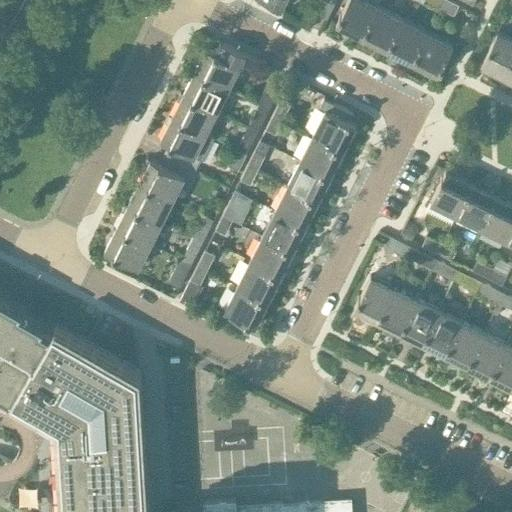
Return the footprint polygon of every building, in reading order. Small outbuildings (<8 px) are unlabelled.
[(321,0),(315,12),(327,18),(336,0),(321,0)] [(362,35),(376,6),(378,3),(371,0),(346,0),(336,22),(362,35)] [(451,0),(441,0),(439,6),(454,14),(459,4),(451,0)] [(378,3),(376,6),(362,35),(387,47),(401,19),(403,16),(378,3)] [(403,16),(401,19),(387,47),(412,60),(426,31),(428,28),(403,16)] [(428,28),(426,31),(412,60),(437,73),(453,41),(428,28)] [(504,75),(511,57),(511,36),(498,29),(481,63),(504,75)] [(254,57),(220,39),(214,50),(206,46),(194,69),(229,87),(241,63),(249,67),(254,57)] [(229,87),(194,69),(183,92),(218,109),(229,87)] [(258,101),(259,102),(270,107),(281,84),(269,78),(258,101)] [(218,109),(183,92),(172,114),(206,132),(207,131),(218,109)] [(273,113),(283,118),(290,103),(280,98),(273,113)] [(270,107),(259,102),(248,124),(258,130),(270,107)] [(312,132),(343,148),(356,122),(325,107),(312,132)] [(266,128),(276,133),(283,118),(273,113),(266,128)] [(167,154),(196,168),(201,157),(203,158),(215,135),(207,131),(206,132),(172,114),(160,138),(172,144),(167,154)] [(237,147),(247,152),(258,130),(248,124),(237,147)] [(299,157),(330,173),(343,148),(312,132),(299,157)] [(248,163),(258,168),(265,153),(255,148),(248,163)] [(196,168),(167,154),(162,163),(150,157),(139,180),(173,198),(184,176),(190,179),(196,168)] [(287,183),(318,198),(330,173),(299,157),(287,183)] [(258,168),(248,163),(240,178),(250,183),(258,168)] [(456,213),(470,184),(471,182),(446,169),(430,200),(456,213)] [(173,198),(139,180),(127,203),(162,220),(173,198)] [(470,184),(456,213),(481,226),(496,194),(471,182),(470,184)] [(274,208),(305,223),(318,198),(287,183),(274,208)] [(511,202),(496,194),(481,226),(506,238),(511,225),(511,202)] [(223,213),(233,218),(240,203),(230,198),(223,213)] [(162,220),(127,203),(116,226),(151,243),(162,220)] [(261,233),(293,248),(305,223),(274,208),(261,233)] [(192,236),(202,241),(214,218),(204,213),(192,236)] [(233,218),(223,213),(215,228),(225,233),(233,218)] [(151,243),(116,226),(104,249),(139,266),(151,243)] [(249,258),(277,272),(280,273),(293,248),(261,233),(249,258)] [(437,251),(442,241),(427,233),(422,243),(437,251)] [(391,235),(385,246),(408,257),(414,246),(391,235)] [(202,241),(192,236),(181,258),(180,257),(179,257),(191,263),(202,241)] [(442,241),(437,251),(452,258),(457,248),(442,241)] [(197,263),(207,268),(215,253),(205,248),(197,263)] [(422,250),(417,261),(430,268),(436,257),(422,250)] [(191,263),(179,257),(168,280),(180,285),(191,263)] [(280,273),(277,272),(249,258),(236,283),(262,296),(268,299),(280,273)] [(487,276),(492,266),(477,258),(472,269),(487,276)] [(444,261),(439,272),(453,279),(458,268),(444,261)] [(207,268),(197,263),(190,278),(200,283),(207,268)] [(492,266),(487,276),(502,283),(507,273),(492,266)] [(377,319),(394,284),(371,273),(354,307),(377,319)] [(467,273),(462,283),(476,290),(481,280),(467,273)] [(187,284),(200,291),(203,284),(200,283),(190,278),(187,284)] [(255,324),(268,299),(262,296),(236,283),(223,308),(225,309),(221,318),(242,329),(246,320),(255,324)] [(399,330),(417,295),(394,284),(377,319),(399,330)] [(489,284),(484,294),(499,301),(499,302),(504,291),(489,284)] [(0,390),(10,396),(32,356),(34,357),(51,329),(42,324),(43,321),(20,307),(22,304),(0,291),(0,288),(0,390)] [(422,341),(439,307),(417,295),(399,330),(422,341)] [(445,353),(462,318),(439,307),(422,341),(445,353)] [(467,364),(485,329),(462,318),(445,353),(467,364)] [(32,356),(10,396),(34,410),(39,413),(55,422),(57,441),(60,511),(148,511),(140,369),(139,369),(88,340),(60,324),(55,321),(51,329),(34,357),(32,356)] [(489,375),(507,341),(485,329),(467,364),(489,375)] [(511,386),(511,343),(507,341),(489,375),(511,386)] [(352,511),(351,495),(236,502),(236,497),(204,499),(204,511),(352,511)]
